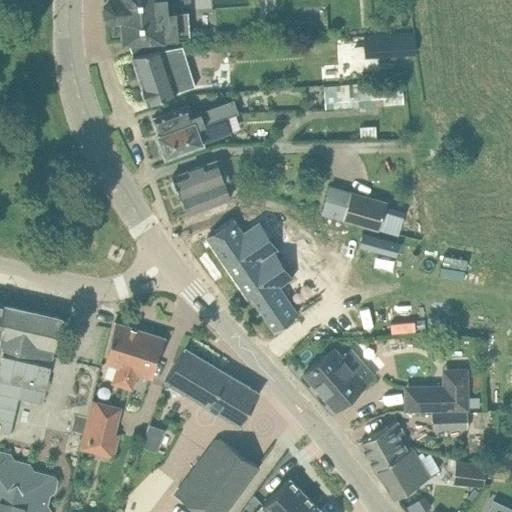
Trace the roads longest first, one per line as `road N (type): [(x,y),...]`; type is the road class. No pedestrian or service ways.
road 1 (tertiary): [(381,511),(172,261)]
road 2 (tertiary): [(172,261),(122,192),(83,114),(67,0)]
road 3 (unclassified): [(172,261),(132,286),(107,288),(0,270)]
